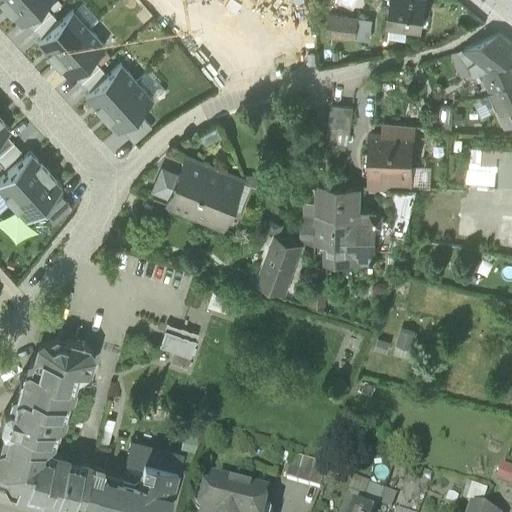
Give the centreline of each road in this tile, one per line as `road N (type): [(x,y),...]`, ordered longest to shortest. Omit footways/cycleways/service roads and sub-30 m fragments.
road 1 (residential): [(116,196),(171,133),(216,105),(444,48),(511,13)]
road 2 (residential): [(0,347),(116,196)]
road 3 (residential): [(0,67),(116,196)]
